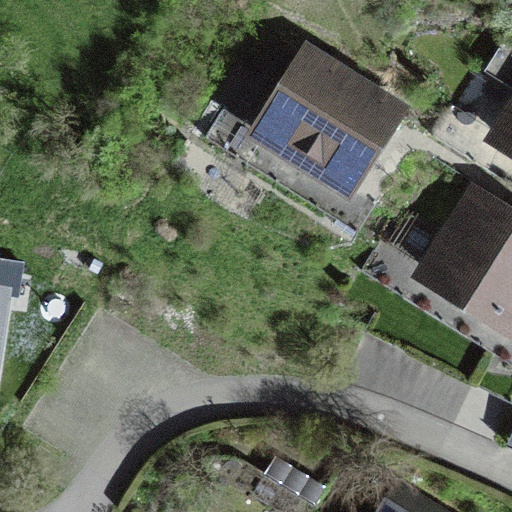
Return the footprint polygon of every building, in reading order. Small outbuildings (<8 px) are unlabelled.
[(394,111),(308,57),(261,133),(346,187),(394,111)] [(511,115),(498,138),(511,146),(511,115)] [(511,220),(474,197),(428,272),(511,325),(511,220)] [(314,505),(325,487),(276,455),(264,474),(314,505)] [(406,511),(391,502),(385,511),(406,511)]
